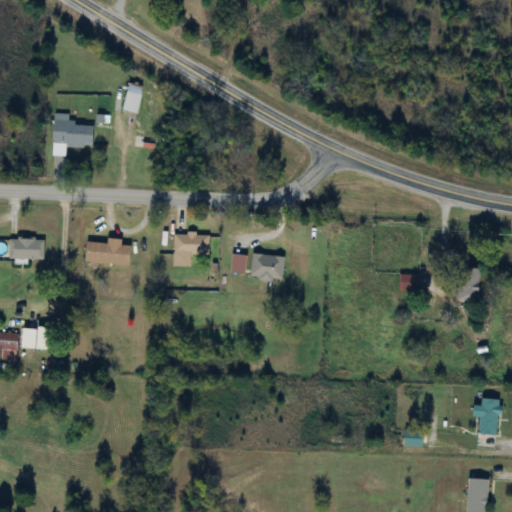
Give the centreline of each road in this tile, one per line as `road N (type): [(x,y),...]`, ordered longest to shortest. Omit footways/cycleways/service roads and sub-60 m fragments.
road 1 (tertiary): [(80,0),(331,153),(511,206)]
road 2 (tertiary): [(331,153),(300,190),(252,203),(0,192)]
